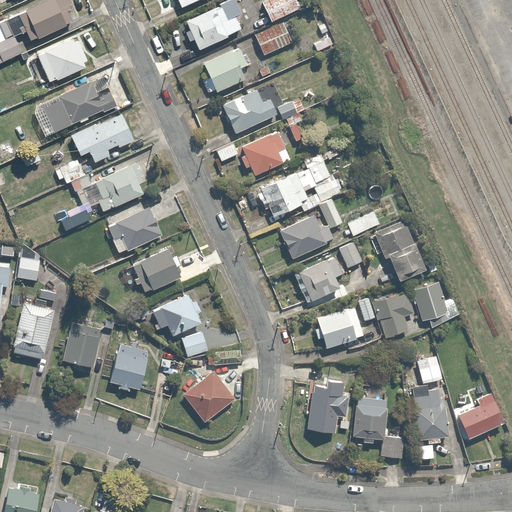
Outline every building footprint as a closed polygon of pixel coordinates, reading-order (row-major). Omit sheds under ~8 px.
[(70,0),(39,0),(12,13),(27,42),(78,15),(70,0)] [(241,28),(229,0),(218,0),(180,17),(185,27),(180,29),(185,41),(190,38),(194,48),(241,28)] [(293,0),(260,0),(258,1),(268,22),(297,7),(293,0)] [(0,38),(10,34),(2,18),(0,18),(0,38)] [(282,21),(252,35),(261,54),(291,40),(282,21)] [(10,34),(0,38),(0,61),(19,52),(10,34)] [(68,39),(31,56),(44,83),(81,67),(78,62),(68,39)] [(234,46),(199,65),(214,90),(240,75),(236,67),(244,62),(234,46)] [(24,61),(15,65),(21,78),(30,74),(24,61)] [(37,109),(49,133),(114,103),(108,89),(94,96),(87,81),(53,96),(55,100),(37,109)] [(219,105),(232,132),(270,114),(263,100),(261,101),(258,95),(255,96),(249,85),(229,95),(231,99),(219,105)] [(303,108),(297,96),(273,108),(278,119),(303,108)] [(100,116),(68,133),(78,151),(86,147),(92,159),(110,150),(107,145),(115,141),(117,144),(131,137),(118,111),(102,119),(100,116)] [(296,121),(285,126),(294,145),(305,140),(296,121)] [(241,152),(237,155),(242,166),(245,164),(249,172),(285,155),(272,129),(249,141),(247,137),(238,141),(241,152)] [(233,142),(213,149),(218,160),(237,152),(233,142)] [(10,172),(31,161),(33,164),(40,161),(38,158),(40,157),(34,147),(26,151),(27,153),(15,159),(14,157),(5,162),(10,172)] [(302,205),(304,211),(343,194),(334,175),(331,176),(321,155),(306,161),(310,170),(263,190),(275,217),(302,205)] [(146,189),(133,159),(89,179),(79,157),(51,169),(58,184),(66,180),(79,209),(95,202),(99,210),(146,189)] [(343,223),(332,200),(319,205),(330,229),(343,223)] [(101,222),(114,252),(159,234),(146,203),(101,222)] [(374,211),(348,223),(354,236),(380,225),(374,211)] [(315,215),(280,231),(293,260),(328,244),(327,242),(334,239),(328,226),(319,226),(315,215)] [(375,235),(365,239),(371,251),(380,247),(393,278),(418,268),(399,221),(373,232),(375,235)] [(81,228),(62,236),(66,246),(86,239),(81,228)] [(351,242),(335,249),(342,267),(358,260),(351,242)] [(129,261),(142,291),(178,275),(165,245),(129,261)] [(38,258),(16,255),(13,276),(36,279),(38,258)] [(331,255),(289,273),(302,302),(336,287),(330,275),(338,271),(331,255)] [(448,319),(441,297),(434,276),(407,285),(418,320),(425,318),(428,325),(448,319)] [(30,303),(17,300),(8,351),(40,357),(52,290),(33,286),(30,303)] [(400,286),(355,302),(361,320),(372,316),(380,338),(414,326),(400,286)] [(186,289),(148,308),(158,328),(163,325),(168,335),(196,321),(192,313),(196,311),(186,289)] [(349,305),(312,318),(322,347),(359,335),(349,305)] [(95,328),(66,322),(58,358),(87,364),(95,328)] [(201,328),(177,336),(184,359),(208,351),(201,328)] [(113,382),(112,386),(125,389),(126,386),(133,388),(143,349),(114,342),(104,380),(113,382)] [(433,353),(412,359),(418,382),(440,376),(433,353)] [(157,357),(156,367),(169,368),(169,358),(157,357)] [(208,368),(177,394),(199,420),(232,397),(208,368)] [(338,383),(308,378),(301,427),(330,431),(332,415),(341,416),(345,395),(337,394),(338,383)] [(440,398),(439,384),(408,386),(412,437),(421,437),(422,442),(436,441),(435,435),(447,435),(444,398),(440,398)] [(472,398),(475,402),(451,414),(464,438),(499,420),(484,391),(472,398)] [(379,398),(351,396),(348,435),(359,436),(358,442),(368,443),(369,438),(376,439),(379,398)] [(400,435),(378,434),(377,456),(399,457),(400,435)] [(29,511),(34,486),(4,482),(0,509),(0,511),(29,511)] [(62,495),(50,493),(45,511),(79,511),(82,502),(73,500),(75,494),(63,491),(62,495)] [(122,511),(125,505),(100,498),(95,511),(122,511)]
